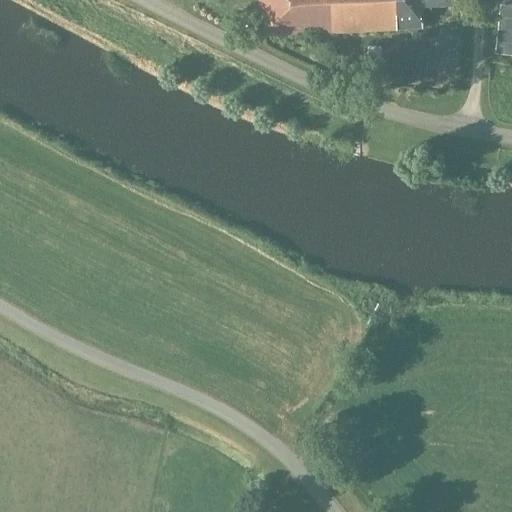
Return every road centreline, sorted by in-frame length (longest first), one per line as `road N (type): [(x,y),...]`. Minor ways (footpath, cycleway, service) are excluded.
road 1 (unclassified): [(131,0),(381,111),(511,141)]
road 2 (unclassified): [(0,310),(252,434),(330,511)]
